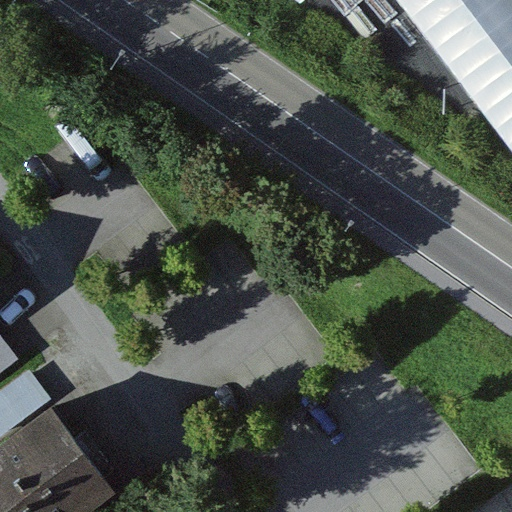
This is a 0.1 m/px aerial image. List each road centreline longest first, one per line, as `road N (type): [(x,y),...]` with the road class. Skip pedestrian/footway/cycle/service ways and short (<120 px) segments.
road 1 (secondary): [(511,267),(123,0)]
road 2 (residential): [(0,210),(232,511)]
